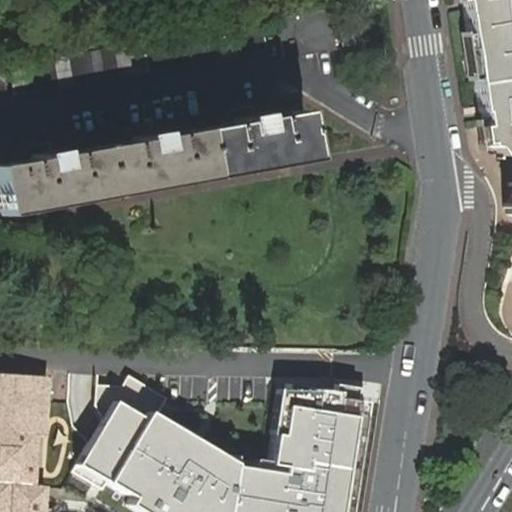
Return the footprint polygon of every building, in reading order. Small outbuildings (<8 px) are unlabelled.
[(511,0),(460,0),(475,98),(477,111),(481,114),(485,138),(511,145),(511,171),(506,195),(506,198),(511,199),(511,0)] [(336,49),(328,9),(278,18),(284,59),(336,49)] [(261,22),(8,68),(14,96),(266,51),(261,22)] [(33,160),(0,166),(0,217),(304,161),(296,113),(256,120),(254,115),(234,118),(235,124),(155,139),(154,133),(134,136),(134,142),(55,156),(54,151),(33,155),(33,160)] [(506,195),(511,171),(511,150),(503,194),(506,195)] [(42,376),(0,373),(0,511),(42,511),(43,490),(29,489),(32,427),(40,427),(42,376)] [(342,511),(361,398),(276,385),(263,465),(228,460),(108,394),(92,423),(84,439),(66,474),(140,511),(342,511)]
